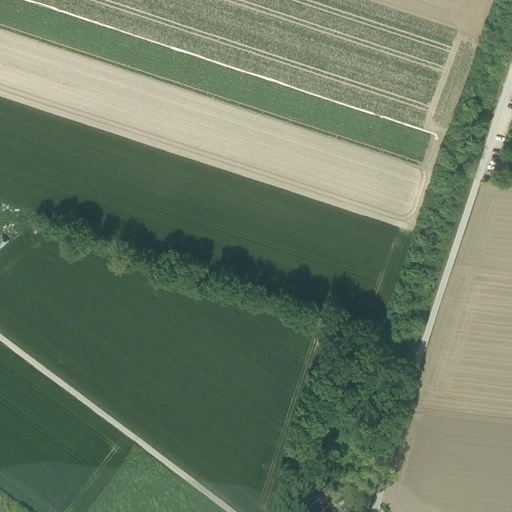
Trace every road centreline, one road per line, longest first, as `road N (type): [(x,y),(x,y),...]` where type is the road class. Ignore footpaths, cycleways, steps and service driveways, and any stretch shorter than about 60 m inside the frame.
road 1 (unclassified): [(374,511),(511,77)]
road 2 (unclassified): [(0,338),(229,511)]
